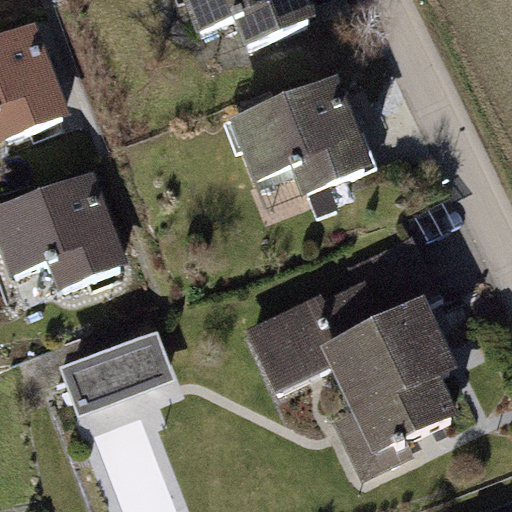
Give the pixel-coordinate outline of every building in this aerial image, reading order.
[(283,0),(153,0),(167,47),(218,32),(224,54),(294,33),(283,0)] [(22,38),(0,46),(0,149),(57,127),(22,38)] [(319,87),(210,135),(250,226),(359,178),(319,87)] [(78,185),(0,215),(0,289),(32,277),(42,303),(113,275),(78,185)] [(354,283),(235,334),(263,396),(311,375),(356,478),(448,439),(399,326),(436,310),(408,246),(349,271),(354,283)] [(144,344),(40,382),(61,429),(165,393),(144,344)]
